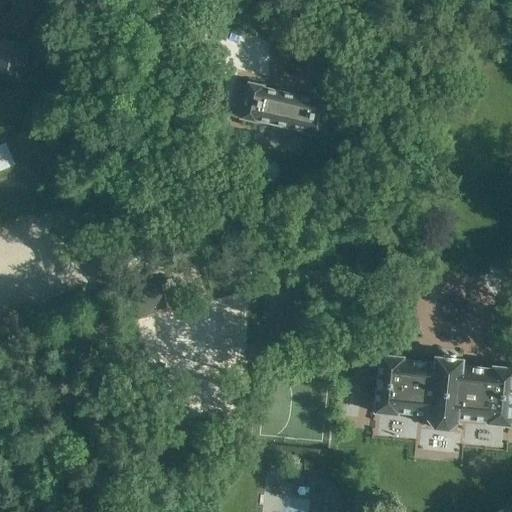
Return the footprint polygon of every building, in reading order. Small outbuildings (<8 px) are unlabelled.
[(0,8),(0,72),(17,76),(25,44),(0,38),(0,10),(1,8),(0,8)] [(304,135),(322,138),(330,100),(313,96),(313,98),(264,87),(264,85),(247,81),(238,119),(255,123),(255,122),(305,133),(304,135)] [(0,142),(0,168),(15,162),(6,140),(0,142)] [(261,317),(298,321),(301,290),(265,286),(261,317)] [(486,423),(511,426),(511,412),(511,367),(492,366),(492,368),(462,365),(463,358),(434,355),(434,362),(404,359),(405,356),(379,354),(374,412),(398,414),(398,412),(427,415),(427,419),(434,428),(448,429),(457,421),(457,418),(487,421),(486,423)]
